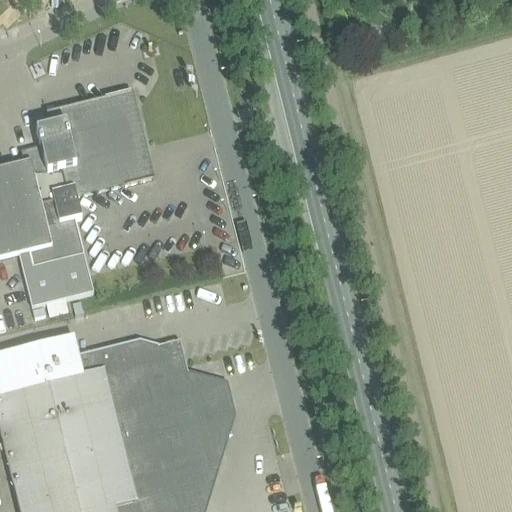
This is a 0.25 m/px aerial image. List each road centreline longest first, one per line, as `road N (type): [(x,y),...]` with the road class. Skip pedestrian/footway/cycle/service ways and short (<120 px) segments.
road 1 (secondary): [(395,511),(269,0)]
road 2 (unclassified): [(317,511),(191,0)]
